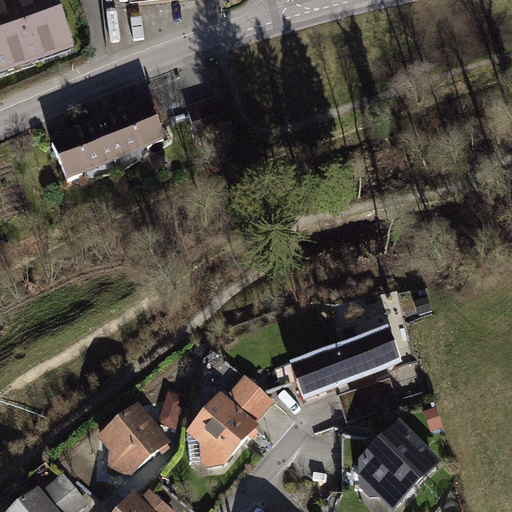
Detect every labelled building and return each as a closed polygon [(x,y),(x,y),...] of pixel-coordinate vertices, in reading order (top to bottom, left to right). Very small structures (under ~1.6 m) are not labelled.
[(52,0),(2,0),(0,1),(0,79),(72,54),(52,0)] [(130,0),(132,10),(183,5),(182,0),(130,0)] [(215,99),(187,109),(199,141),(227,131),(215,99)] [(147,102),(98,121),(115,161),(119,171),(124,169),(130,166),(135,164),(143,157),(146,154),(148,147),(163,141),(147,102)] [(98,121),(47,142),(66,181),(83,174),(89,175),(96,176),(102,176),(108,175),(114,174),(119,171),(115,161),(98,121)] [(429,298),(416,301),(420,315),(433,311),(429,298)] [(388,328),(290,365),(304,401),(402,364),(388,328)] [(202,467),(223,465),(259,426),(255,422),(273,402),(246,377),(228,397),(224,393),(187,432),(202,445),(202,467)] [(390,380),(339,397),(348,423),(399,406),(390,380)] [(185,398),(171,392),(159,419),(173,425),(185,398)] [(108,476),(136,480),(174,444),(132,400),(94,436),(108,451),(108,476)] [(439,407),(428,411),(432,425),(443,422),(439,407)] [(393,510),(442,461),(399,420),(359,461),(361,486),(371,497),(379,497),(393,510)] [(76,511),(88,503),(65,473),(41,492),(37,486),(2,511),(76,511)] [(172,511),(148,491),(140,501),(129,491),(110,511),(172,511)]
